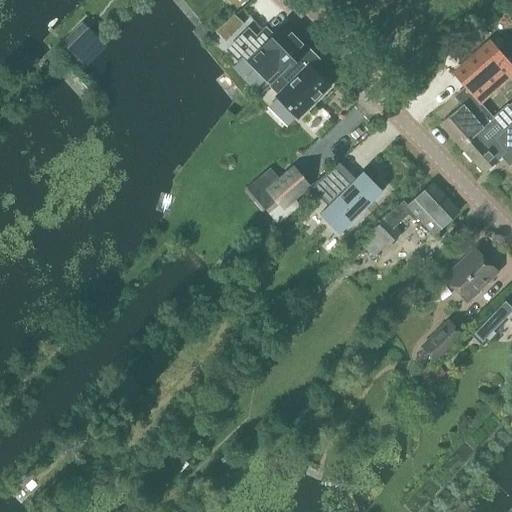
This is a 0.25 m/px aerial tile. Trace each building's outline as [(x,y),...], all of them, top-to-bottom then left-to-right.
[(109,45),(95,32),(87,24),(66,46),(88,67),(109,45)] [(248,28),(226,50),(238,62),(242,58),(270,86),(292,63),(307,47),(299,39),(293,33),(284,24),(274,35),(266,27),(257,36),(248,28)] [(307,47),(292,63),(292,64),(268,88),(299,118),(329,86),(309,66),(318,58),(307,47)] [(463,104),(441,123),(461,147),(493,120),(492,119),(477,101),(508,75),(483,48),(456,70),(469,85),(455,97),(463,104)] [(511,104),(493,120),(461,147),(475,164),(476,163),(485,173),(499,160),(498,159),(501,156),(510,166),(511,164),(511,104)] [(315,185),(311,188),(329,206),(319,215),(340,235),(384,191),(363,171),(355,179),(339,163),(314,184),(315,185)] [(272,189),(270,191),(274,196),(281,205),(271,214),(279,223),(300,206),(296,200),(311,187),(295,169),(272,189)] [(384,217),(366,233),(369,236),(348,255),(353,260),(367,247),(375,256),(388,244),(389,245),(401,234),(396,228),(413,212),(435,235),(460,212),(433,183),(409,206),(405,201),(386,219),(384,217)] [(475,248),(445,277),(468,301),(470,298),(475,298),(482,292),(482,287),(498,271),(475,248)] [(511,319),(511,302),(505,296),(471,331),(480,340),(506,314),(511,319)] [(449,321),(423,346),(437,361),(463,336),(449,321)] [(199,455),(190,446),(163,474),(172,483),(199,455)]
